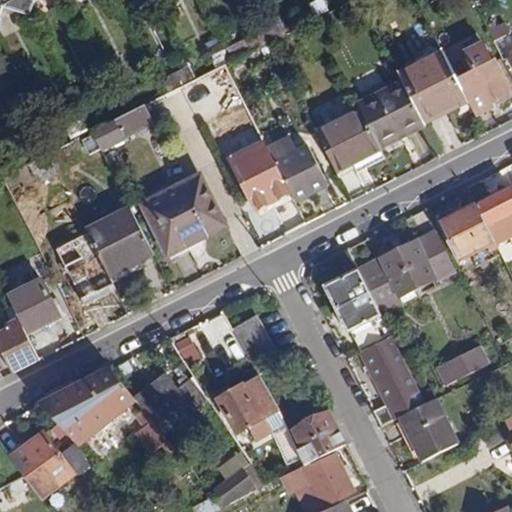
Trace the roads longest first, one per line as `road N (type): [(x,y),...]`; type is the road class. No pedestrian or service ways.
road 1 (residential): [(283,258),(0,403)]
road 2 (residential): [(283,258),(399,511)]
road 3 (residential): [(511,143),(283,258)]
